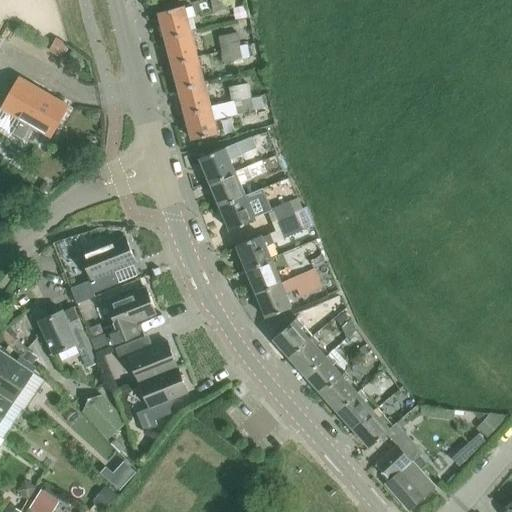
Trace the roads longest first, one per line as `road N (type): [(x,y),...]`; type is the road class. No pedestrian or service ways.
road 1 (residential): [(382,511),(233,338),(174,217)]
road 2 (residential): [(0,258),(78,195),(159,166)]
road 3 (unclassified): [(159,166),(117,0)]
